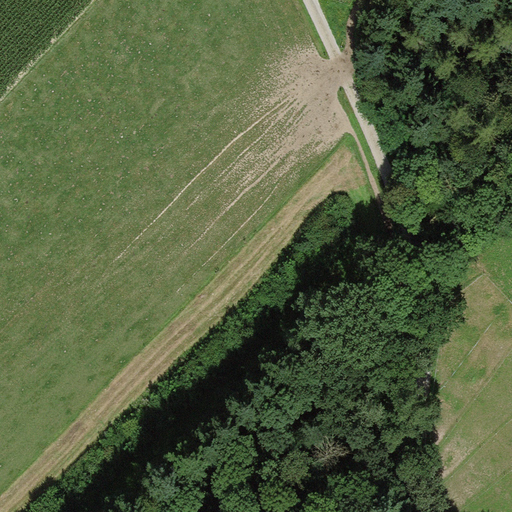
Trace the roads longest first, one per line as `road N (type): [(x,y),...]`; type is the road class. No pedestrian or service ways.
road 1 (track): [(422,511),(427,298),(397,196),(309,0)]
road 2 (track): [(377,150),(511,165)]
